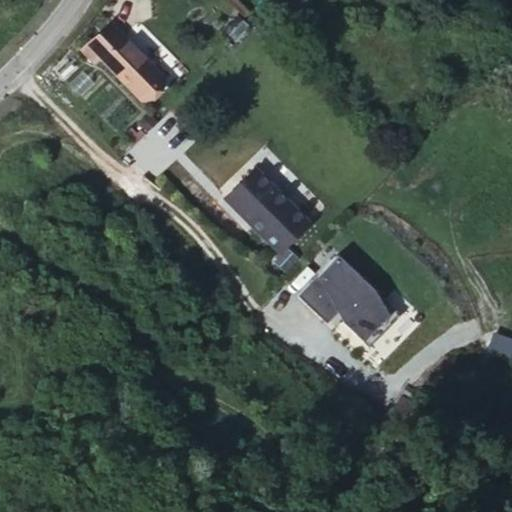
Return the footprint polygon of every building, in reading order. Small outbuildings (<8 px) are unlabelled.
[(105,17),(90,31),(105,46),(120,31),(105,17)] [(97,56),(109,66),(134,44),(120,31),(105,46),(90,31),(75,46),(90,61),(97,56)] [(134,44),(109,66),(107,68),(136,95),(163,70),(134,44)] [(248,158),(226,185),(276,232),(300,205),(248,158)] [(327,243),(320,266),(374,282),(381,258),(327,243)]
